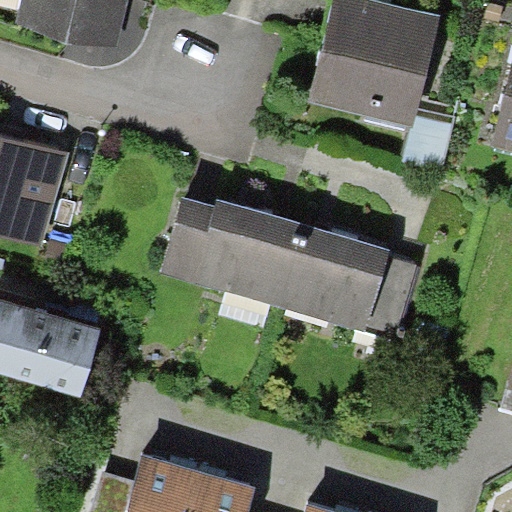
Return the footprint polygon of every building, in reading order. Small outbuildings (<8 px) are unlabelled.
[(121,0),(24,0),(22,8),(115,30),(121,0)] [(432,2),(422,0),(336,0),(318,78),(408,100),(432,2)] [(511,79),(501,123),(511,125),(511,79)] [(66,141),(0,122),(0,219),(40,231),(66,141)] [(381,242),(186,184),(165,256),(360,313),(381,242)] [(92,312),(0,285),(0,348),(76,370),(92,312)] [(249,466),(143,435),(133,469),(120,511),(235,511),(238,503),(249,466)] [(120,511),(133,469),(103,460),(87,511),(120,511)] [(402,511),(306,484),(298,511),(402,511)] [(270,511),(238,503),(235,511),(270,511)]
